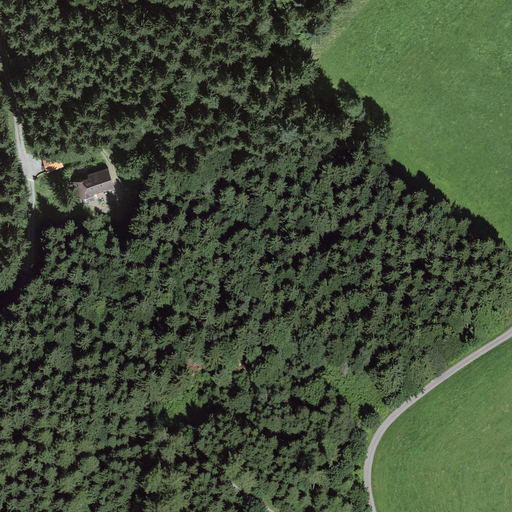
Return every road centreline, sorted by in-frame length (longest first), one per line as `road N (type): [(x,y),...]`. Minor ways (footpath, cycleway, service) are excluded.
road 1 (track): [(40,511),(108,453),(172,441),(275,511)]
road 2 (unclassified): [(373,511),(367,476),(386,423),(511,331)]
